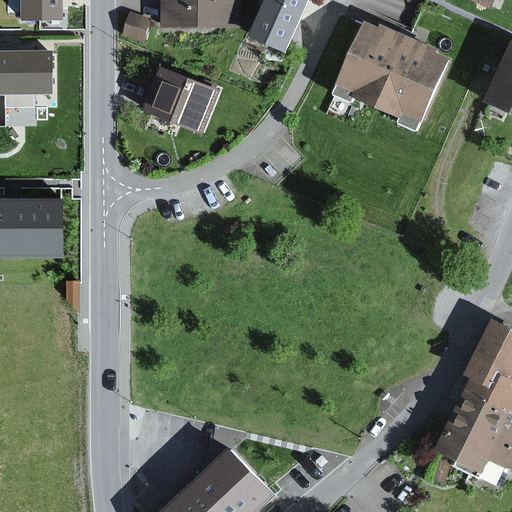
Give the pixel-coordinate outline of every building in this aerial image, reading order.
[(61,0),(19,0),(19,22),(61,21),(61,0)] [(237,0),(159,0),(159,26),(238,25),(237,0)] [(260,0),(244,37),(280,53),(303,0),(260,0)] [(470,0),(490,8),(493,0),(470,0)] [(151,20),(131,12),(122,37),(143,44),(151,20)] [(375,28),(361,22),(329,95),(348,103),(350,98),(396,118),(394,124),(414,133),(446,60),(433,54),(435,50),(376,25),(375,28)] [(511,41),(509,41),(481,103),(511,117),(511,41)] [(52,52),(0,52),(0,95),(52,95),(52,52)] [(218,90),(158,67),(141,110),(201,134),(218,90)] [(0,258),(59,259),(59,200),(13,200),(0,199),(0,258)] [(495,373),(511,380),(511,377),(511,330),(486,318),(460,374),(467,377),(460,391),(482,401),(495,373)] [(495,373),(482,401),(511,414),(511,380),(495,373)] [(460,391),(432,451),(481,473),(487,460),(504,468),(511,471),(511,414),(482,401),(460,391)] [(250,511),(269,494),(226,450),(162,511),(250,511)] [(321,455),(314,461),(320,468),(326,462),(321,455)]
